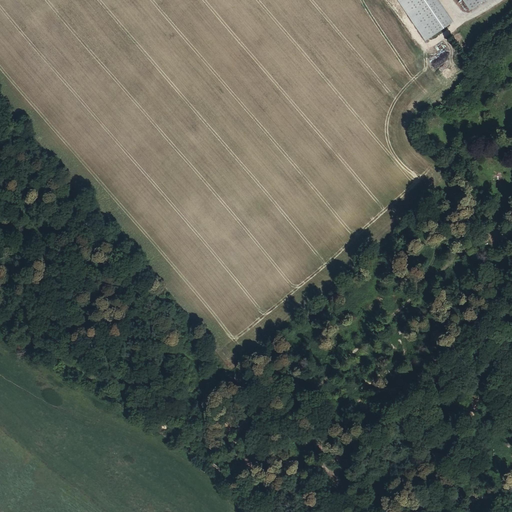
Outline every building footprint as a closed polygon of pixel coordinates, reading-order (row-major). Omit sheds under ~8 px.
[(426,15),(421,9),(414,0),(413,0),(402,9),(426,41),(438,32),(434,25),(425,32),(417,22),(426,15)] [(431,1),(430,0),(414,0),(421,9),(431,1)] [(481,0),(460,0),(467,10),(481,0)] [(448,24),(431,1),(421,9),(426,15),(434,25),(438,32),(448,24)] [(434,25),(426,15),(417,22),(425,32),(434,25)]
